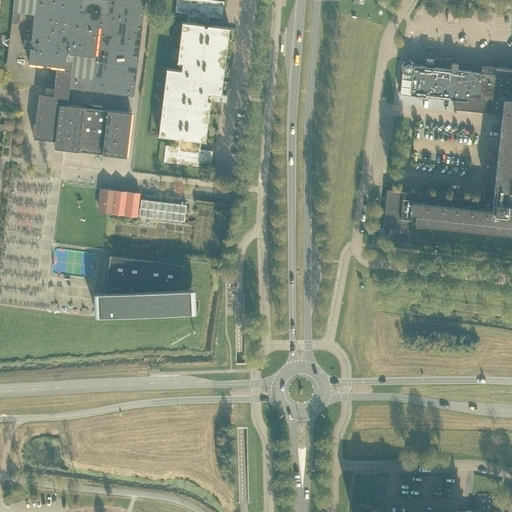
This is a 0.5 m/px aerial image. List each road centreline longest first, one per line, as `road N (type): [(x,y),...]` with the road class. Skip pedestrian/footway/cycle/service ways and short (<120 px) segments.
road 1 (unclassified): [(511,281),(372,264),(354,248),(381,65),(388,34),(410,0)]
road 2 (primary): [(300,0),(289,368)]
road 3 (primary): [(309,368),(317,0)]
road 4 (primary): [(0,419),(147,402),(276,401)]
road 5 (primary): [(276,382),(0,391)]
road 6 (residential): [(0,201),(4,159),(210,183)]
road 7 (secondary): [(511,381),(322,380)]
road 8 (secondary): [(323,400),(398,397),(511,410)]
road 9 (residential): [(511,474),(473,464),(336,468)]
